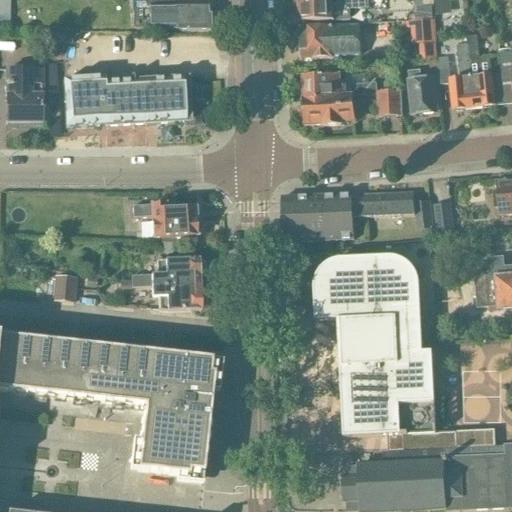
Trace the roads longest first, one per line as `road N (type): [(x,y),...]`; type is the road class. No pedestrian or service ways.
road 1 (tertiary): [(250,168),(261,511)]
road 2 (residential): [(250,168),(511,147)]
road 3 (residential): [(250,168),(0,172)]
road 4 (tertiary): [(242,0),(250,168)]
